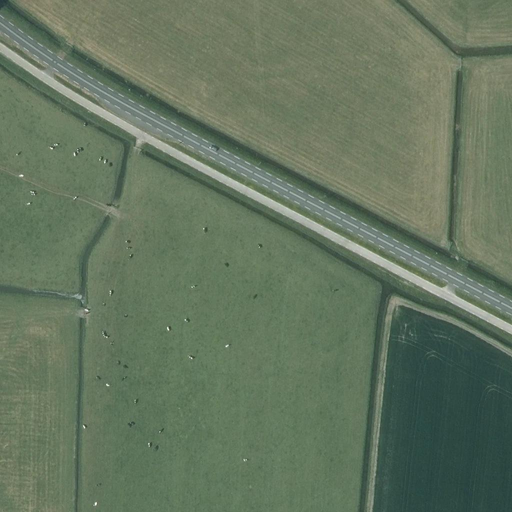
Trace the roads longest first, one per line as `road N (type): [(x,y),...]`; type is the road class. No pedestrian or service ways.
road 1 (primary): [(511,309),(137,111),(0,21)]
road 2 (unclassified): [(511,330),(164,148),(0,47)]
